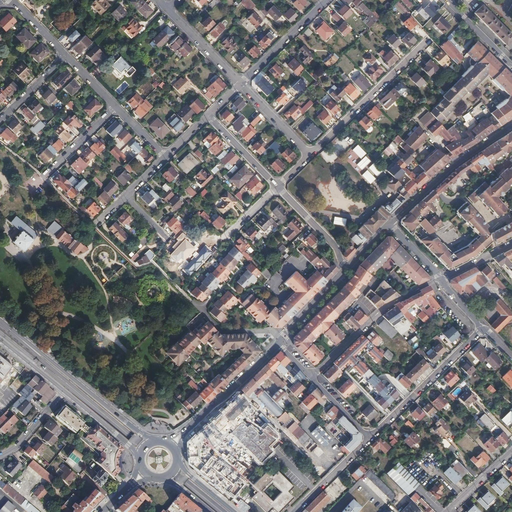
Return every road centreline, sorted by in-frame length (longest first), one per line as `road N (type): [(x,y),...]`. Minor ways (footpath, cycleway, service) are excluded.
road 1 (primary): [(0,333),(216,511)]
road 2 (primary): [(223,511),(36,352)]
road 3 (residential): [(309,155),(428,40)]
road 4 (residential): [(309,376),(387,305),(441,279)]
road 5 (residential): [(484,329),(368,438)]
road 6 (secondary): [(389,223),(511,125)]
road 7 (primary): [(153,441),(36,352)]
road 8 (residential): [(200,309),(152,262),(136,267),(94,226)]
road 9 (secondary): [(186,431),(278,344)]
road 10 (residential): [(243,87),(334,0)]
